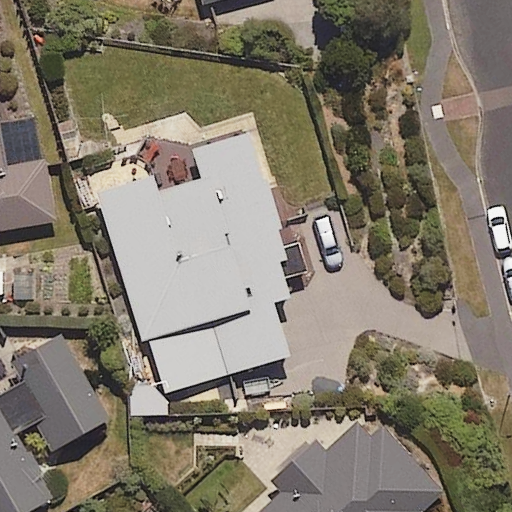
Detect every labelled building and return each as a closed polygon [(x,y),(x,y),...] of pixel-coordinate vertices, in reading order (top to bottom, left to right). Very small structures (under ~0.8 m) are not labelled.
[(157,184),(150,160),(94,177),(142,337),(150,334),(166,387),(289,350),(273,296),(290,290),(284,271),(312,262),(301,228),(284,233),(250,123),(192,140),(201,171),(157,184)] [(0,225),(55,217),(46,156),(5,162),(0,127),(0,225)] [(0,511),(16,511),(50,493),(15,431),(43,416),(56,441),(107,414),(62,329),(11,356),(21,374),(0,385),(0,511)] [(163,410),(163,382),(126,382),(126,411),(163,410)] [(313,435),(270,475),(279,485),(249,511),(429,511),(423,504),(444,485),(380,415),(367,427),(356,414),(323,445),(313,435)]
